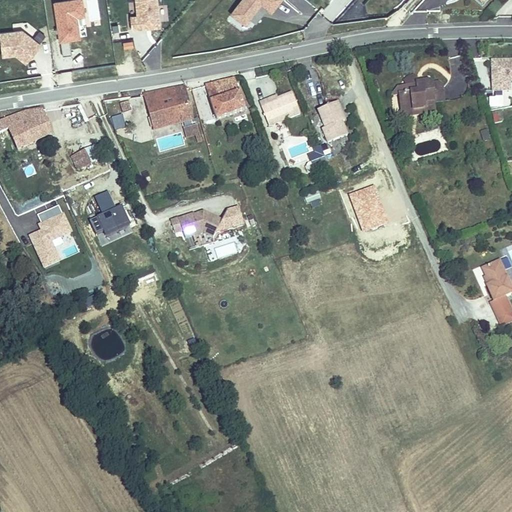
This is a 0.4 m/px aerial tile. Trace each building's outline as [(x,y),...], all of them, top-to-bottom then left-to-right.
[(63,56),(73,55),(70,39),(80,38),(77,16),(85,15),(82,0),(73,0),(55,3),(63,56)] [(136,0),(138,16),(131,17),(132,30),(148,28),(148,27),(151,26),(151,28),(160,27),(157,0),(136,0)] [(243,0),(232,14),(245,24),(249,19),(261,4),(267,8),(271,11),(279,0),(243,0)] [(255,23),(267,8),(261,4),(249,19),(255,23)] [(0,33),(0,34),(2,56),(16,54),(27,63),(41,45),(23,31),(0,33)] [(511,62),(493,63),(493,93),(510,92),(510,82),(511,82),(511,62)] [(429,83),(406,86),(407,94),(398,95),(399,106),(413,104),(415,116),(424,115),(423,108),(433,107),(433,104),(444,102),(441,84),(432,86),(429,83)] [(407,94),(406,86),(399,87),(394,95),(398,95),(407,94)] [(206,96),(208,100),(217,124),(244,114),(233,87),(206,96)] [(185,88),(143,94),(148,113),(163,108),(169,127),(193,120),(185,88)] [(278,96),(260,104),(268,126),(300,114),(291,94),(280,98),(278,96)] [(413,104),(399,106),(401,117),(415,116),(413,104)] [(338,105),(319,111),(326,128),(323,129),(330,144),(348,137),(343,122),(345,121),(338,105)] [(163,108),(148,113),(153,131),(169,127),(163,108)] [(27,114),(0,127),(0,133),(5,145),(12,141),(19,154),(53,140),(41,111),(27,114)] [(122,115),(110,118),(114,130),(125,127),(122,115)] [(69,155),(75,169),(99,159),(93,145),(69,155)] [(321,147),(307,152),(313,171),(328,166),(321,147)] [(100,162),(91,166),(93,173),(79,179),(82,185),(105,175),(100,162)] [(91,166),(77,172),(79,179),(93,173),(91,166)] [(317,191),(304,195),(308,208),(321,204),(317,191)] [(107,236),(130,225),(122,208),(115,212),(110,214),(107,207),(112,205),(107,194),(96,199),(104,217),(91,223),(97,237),(105,233),(107,236)] [(39,217),(43,226),(46,232),(44,233),(32,238),(46,269),(60,262),(51,243),(72,233),(60,206),(39,217)] [(176,235),(184,232),(191,230),(193,238),(203,234),(214,240),(223,222),(205,213),(197,216),(197,215),(180,221),(180,219),(171,222),(176,235)] [(244,218),(247,226),(254,224),(251,216),(244,218)] [(131,227),(130,225),(107,236),(108,238),(131,227)] [(193,238),(191,230),(184,232),(186,240),(193,238)] [(511,293),(510,289),(500,263),(483,270),(490,287),(488,288),(494,302),(511,295),(511,293)]
